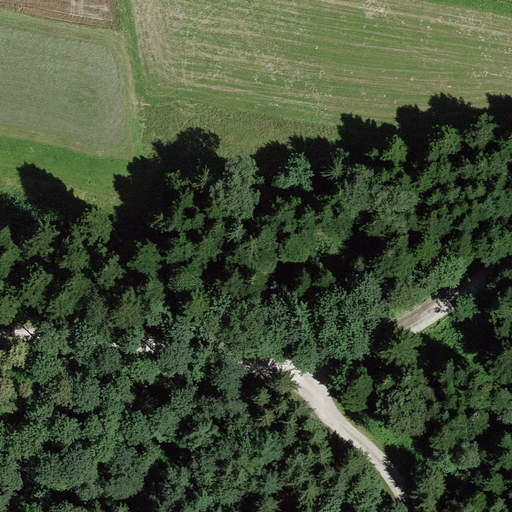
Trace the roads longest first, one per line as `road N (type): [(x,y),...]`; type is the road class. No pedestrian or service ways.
road 1 (track): [(511,258),(366,356),(303,373),(235,368),(96,335),(0,338)]
road 2 (track): [(303,373),(332,417),(379,459),(410,511)]
